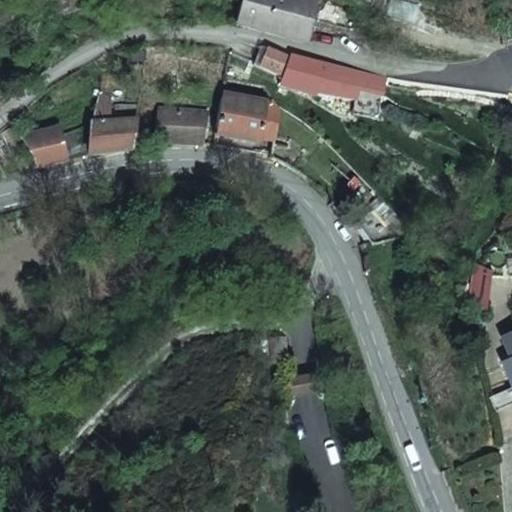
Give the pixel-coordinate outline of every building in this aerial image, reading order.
[(303,44),(316,2),(308,0),(241,0),(235,22),(303,44)] [(139,57),(150,57),(152,45),(141,48),(139,57)] [(254,63),(261,66),(267,49),(259,46),(254,63)] [(271,49),(268,47),(267,49),(261,66),(283,75),(281,84),(318,95),(324,81),(345,85),(366,88),(372,89),(382,91),(385,77),(375,75),(351,71),(332,68),(333,65),(319,62),(297,58),(290,57),(289,60),(285,57),(271,49)] [(269,102),(234,96),(237,80),(226,78),(216,134),(262,141),(269,102)] [(266,85),(257,84),(256,93),(272,95),(266,85)] [(134,148),(135,142),(139,122),(142,105),(116,108),(116,124),(112,125),(111,112),(111,97),(99,95),(97,106),(93,125),(92,135),(91,156),(106,153),(134,148)] [(207,113),(159,109),(155,142),(171,143),(203,144),(207,113)] [(37,169),(41,168),(47,166),(67,161),(59,130),(22,138),(37,169)] [(414,233),(383,203),(380,200),(355,215),(367,235),(374,246),(388,241),(414,233)]
